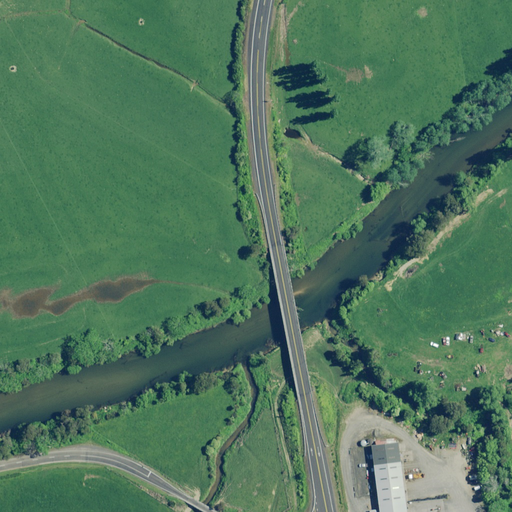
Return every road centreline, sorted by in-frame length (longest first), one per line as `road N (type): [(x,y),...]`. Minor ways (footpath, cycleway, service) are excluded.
road 1 (primary): [(264,0),(259,144),(324,511)]
road 2 (unclassified): [(209,511),(133,468),(94,456),(0,466)]
